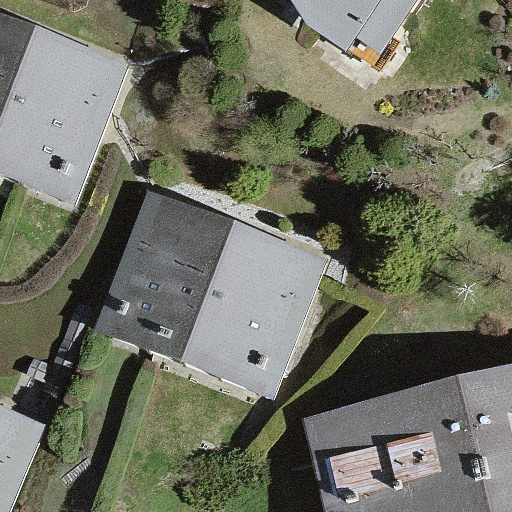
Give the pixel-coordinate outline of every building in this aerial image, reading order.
[(307,0),(318,16),(373,53),(408,0),(307,0)] [(121,68),(0,21),(0,162),(73,191),(121,68)] [(317,259),(156,197),(109,320),(269,382),(317,259)] [(511,511),(511,371),(314,418),(336,511),(511,511)] [(0,511),(35,423),(0,409),(0,511)]
